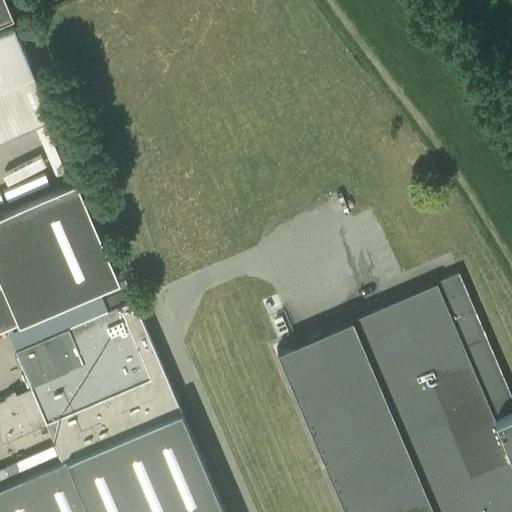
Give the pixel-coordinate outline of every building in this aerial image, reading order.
[(0,0),(0,24),(12,19),(4,0),(0,0)] [(0,135),(52,114),(11,24),(0,28),(0,135)] [(75,176),(0,207),(0,326),(18,319),(118,276),(75,176)] [(346,511),(511,511),(511,396),(458,270),(276,348),(346,511)] [(31,386),(14,393),(0,399),(0,436),(2,441),(46,422),(61,457),(179,406),(132,296),(14,347),(31,386)] [(225,511),(179,406),(61,457),(0,483),(0,511),(225,511)]
